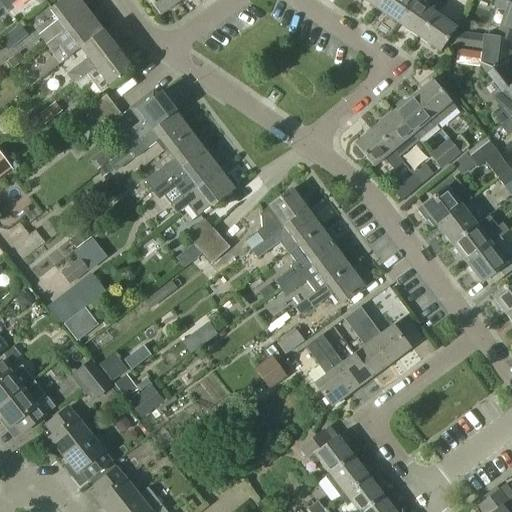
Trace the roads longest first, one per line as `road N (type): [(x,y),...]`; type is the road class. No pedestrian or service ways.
road 1 (residential): [(477,340),(367,189),(309,146)]
road 2 (residential): [(422,493),(367,421),(477,340)]
road 3 (residential): [(309,146),(384,71),(383,59),(296,0)]
road 4 (residential): [(309,146),(168,50)]
